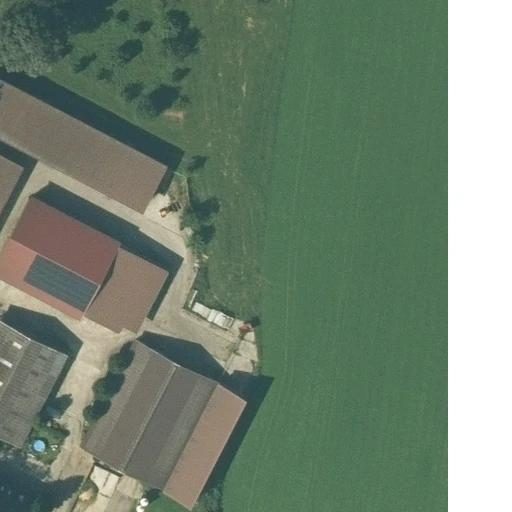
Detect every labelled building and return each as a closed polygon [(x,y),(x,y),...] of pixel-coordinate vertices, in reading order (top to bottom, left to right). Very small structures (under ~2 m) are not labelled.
[(169,164),(0,76),(0,134),(144,209),(169,164)] [(0,219),(27,169),(0,154),(0,219)] [(174,269),(32,191),(0,250),(0,277),(82,322),(87,314),(119,332),(124,324),(139,332),(174,269)] [(71,354),(0,316),(0,436),(21,448),(71,354)] [(247,397),(135,339),(79,446),(191,504),(247,397)] [(0,511),(13,511),(23,494),(0,481),(0,511)]
